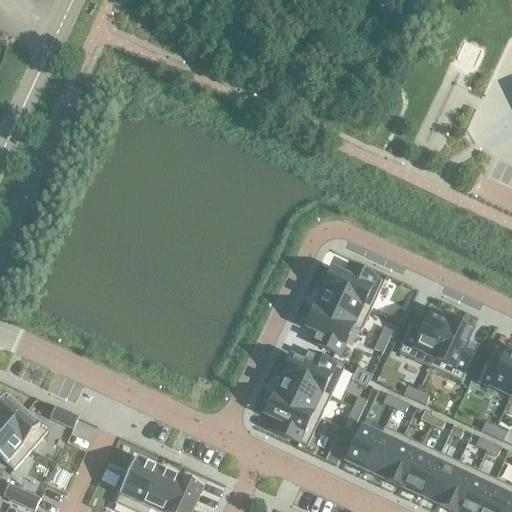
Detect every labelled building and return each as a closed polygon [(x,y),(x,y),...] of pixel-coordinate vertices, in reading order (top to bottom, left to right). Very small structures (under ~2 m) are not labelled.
[(332,271),(323,290),(371,312),(385,283),(350,266),(345,277),(332,271)] [(323,290),(314,309),(354,328),(353,329),(361,333),(371,312),(323,290)] [(314,309),(305,329),(318,335),(313,345),(340,357),(353,329),(354,328),(314,309)] [(399,311),(394,322),(403,326),(408,315),(399,311)] [(415,320),(399,355),(430,370),(452,322),(431,313),(426,325),(415,320)] [(452,322),(430,370),(461,384),(477,349),(467,344),(472,332),(452,322)] [(384,330),(379,340),(388,345),(393,334),(384,330)] [(379,340),(374,351),(383,355),(388,345),(379,340)] [(492,358),(479,385),(511,399),(511,396),(511,352),(508,351),(502,363),(492,358)] [(291,359),(282,378),(330,400),(344,370),(308,354),(304,364),(291,359)] [(357,371),(352,383),(366,390),(372,378),(357,371)] [(282,378),(274,397),(321,419),(330,400),(282,378)] [(408,388),(403,397),(414,402),(419,393),(408,388)] [(419,393),(414,402),(425,407),(429,398),(419,393)] [(387,396),(383,405),(394,410),(398,401),(387,396)] [(274,397),(265,416),(277,422),(272,433),(307,449),(321,419),(274,397)] [(6,398),(0,404),(0,426),(31,453),(47,434),(6,398)] [(358,399),(353,410),(362,414),(367,403),(358,399)] [(398,401),(394,410),(405,415),(409,406),(398,401)] [(73,431),(79,420),(55,409),(50,420),(73,431)] [(353,410),(348,421),(357,425),(362,414),(353,410)] [(424,413),(420,422),(431,427),(435,418),(424,413)] [(435,418),(431,427),(442,432),(446,424),(435,418)] [(485,425),(481,433),(492,438),(496,430),(485,425)] [(0,459),(15,472),(31,453),(0,426),(0,459)] [(453,427),(449,436),(460,441),(464,432),(453,427)] [(361,429),(345,463),(365,472),(381,438),(380,438),(361,429)] [(381,438),(365,472),(383,481),(403,438),(384,429),(380,438),(381,438)] [(343,430),(338,441),(347,446),(352,434),(343,430)] [(496,430),(492,438),(503,443),(507,435),(496,430)] [(403,438),(383,481),(402,490),(422,447),(403,438)] [(480,439),(475,448),(486,453),(490,444),(480,439)] [(336,440),(326,462),(337,467),(347,446),(338,441),(336,440)] [(490,444),(486,453),(497,458),(501,449),(490,444)] [(422,447),(402,490),(420,498),(440,455),(422,447)] [(440,455),(420,498),(439,507),(459,464),(440,455)] [(129,511),(139,511),(159,470),(136,460),(115,505),(129,511)] [(459,464),(439,507),(449,511),(459,511),(477,473),(459,464)] [(165,511),(181,480),(180,480),(159,470),(139,511),(165,511)] [(477,473),(459,511),(481,511),(496,481),(477,473)] [(180,479),(180,480),(181,480),(165,511),(193,511),(204,490),(180,479)] [(511,488),(496,481),(481,511),(504,511),(511,495),(511,488)] [(9,487),(3,498),(12,502),(17,491),(9,487)] [(17,491),(12,502),(32,511),(35,511),(41,502),(17,491)]
